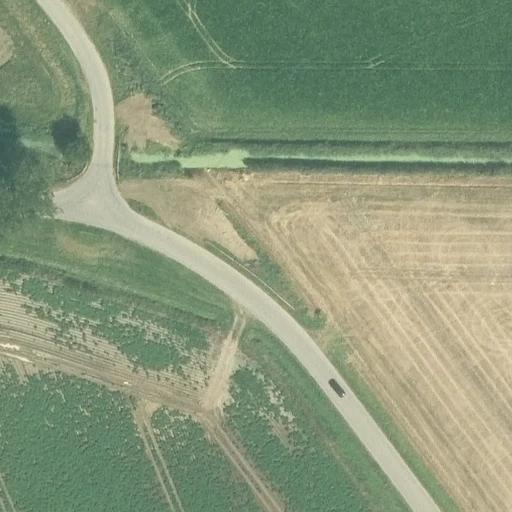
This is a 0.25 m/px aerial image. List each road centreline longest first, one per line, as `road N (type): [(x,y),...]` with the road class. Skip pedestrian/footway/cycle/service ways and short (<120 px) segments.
road 1 (tertiary): [(425,511),(295,335),(210,265),(92,211)]
road 2 (unclassified): [(92,211),(103,120),(97,76),(48,0)]
